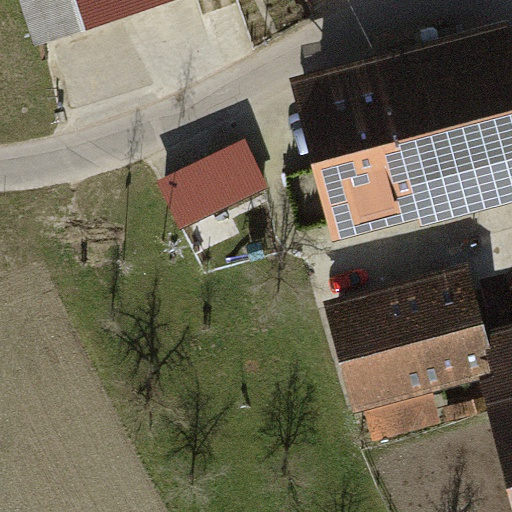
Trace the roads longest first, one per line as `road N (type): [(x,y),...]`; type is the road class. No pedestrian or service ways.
road 1 (residential): [(0,170),(126,141),(370,19),(393,0)]
road 2 (track): [(245,85),(291,245),(368,267),(428,257),(511,228)]
